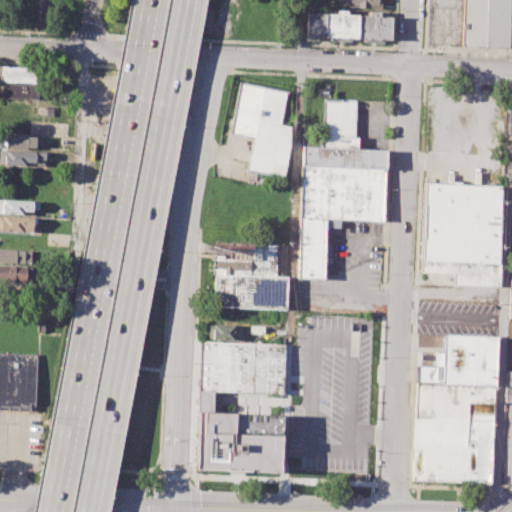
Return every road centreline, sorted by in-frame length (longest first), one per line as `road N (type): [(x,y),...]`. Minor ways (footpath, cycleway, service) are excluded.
road 1 (motorway): [(151,0),(51,511)]
road 2 (motorway): [(88,511),(186,0)]
road 3 (residential): [(412,0),(392,509)]
road 4 (residential): [(216,56),(181,214),(178,511)]
road 5 (tertiary): [(86,50),(511,68)]
road 6 (tertiary): [(392,509),(28,502)]
road 7 (tertiary): [(511,509),(392,509)]
